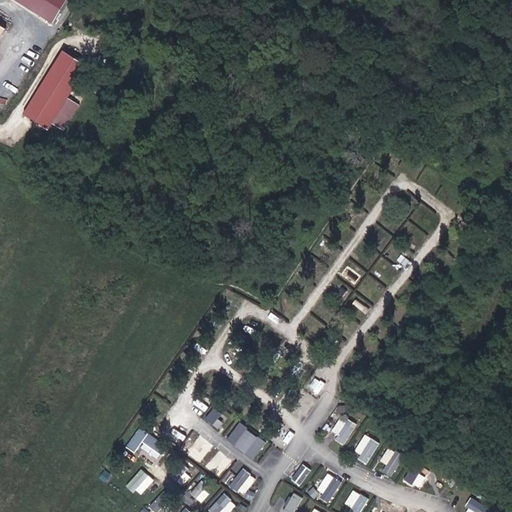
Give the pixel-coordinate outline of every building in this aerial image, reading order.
[(14,0),(49,21),(62,0),(14,0)] [(84,63),(61,48),(19,111),(43,127),(48,120),(58,127),(75,102),(64,95),(84,63)] [(215,406),(206,418),(214,423),(223,411),(215,406)] [(339,433),(336,440),(350,445),(358,424),(339,417),(334,431),(339,433)] [(227,438),(253,458),(265,442),(239,422),(227,438)] [(150,445),(155,437),(139,427),(127,446),(135,451),(142,440),(150,445)] [(384,444),(368,433),(354,451),(370,463),(384,444)] [(190,447),(205,457),(213,445),(198,435),(190,447)] [(382,460),(387,463),(382,470),(390,476),(402,458),(390,450),(382,460)] [(218,451),(210,462),(224,472),(232,461),(218,451)] [(182,462),(173,476),(184,484),(194,469),(182,462)] [(302,463),(292,477),(302,485),(313,471),(302,463)] [(412,465),(408,477),(433,486),(437,474),(412,465)] [(142,495),(156,479),(142,467),(128,483),(142,495)] [(244,467),(230,484),(238,490),(251,472),(244,467)] [(331,503),(344,481),(328,472),(318,488),(324,492),(321,497),(331,503)] [(252,473),(240,489),(247,493),(258,478),(252,473)] [(353,489),(347,503),(352,505),(349,511),(363,511),(370,496),(353,489)] [(283,509),(287,511),(296,511),(306,499),(296,491),(283,509)] [(210,508),(215,511),(229,511),(238,503),(225,492),(210,508)] [(472,498),(464,511),(465,511),(488,511),(491,508),(472,498)]
